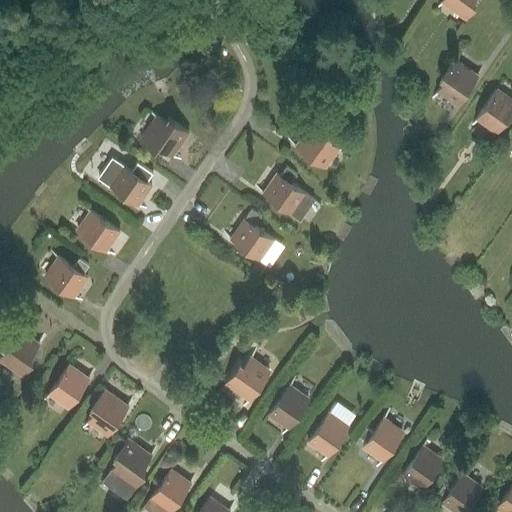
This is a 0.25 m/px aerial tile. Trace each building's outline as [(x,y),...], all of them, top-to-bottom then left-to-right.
[(472,0),(443,0),(443,1),(466,17),(476,3),(472,1),(472,0)] [(315,72),(324,67),(315,52),(306,57),(315,72)] [(478,75),(455,58),(441,78),(445,81),(438,90),(458,104),(478,75)] [(511,98),(498,89),(478,118),(497,131),(511,110),(511,98)] [(158,116),(141,140),(155,149),(158,145),(173,156),(190,132),(169,118),(167,122),(158,116)] [(313,122),(296,146),(325,166),(339,147),(330,140),(333,136),(313,122)] [(112,157),(98,176),(110,185),(139,205),(152,185),(146,181),(153,171),(138,161),(131,170),(112,157)] [(301,219),(315,199),(291,183),(297,174),(287,167),(281,175),(277,173),(263,192),(301,219)] [(121,231),(92,211),(78,230),(107,251),(121,231)] [(274,239),(245,219),(231,238),(260,259),(274,239)] [(73,266),(60,257),(46,276),(75,297),(88,277),(83,273),(88,265),(78,259),(73,266)] [(29,358),(40,343),(16,326),(2,346),(6,349),(0,357),(0,358),(23,375),(33,361),(29,358)] [(240,363),(226,383),(250,400),(270,371),(250,357),(244,366),(240,363)] [(69,407),(89,378),(70,364),(50,393),(69,407)] [(290,385),(269,414),(289,428),(309,399),(290,385)] [(108,434),(129,406),(105,389),(91,409),(95,412),(89,421),(108,434)] [(329,413),(308,441),(328,455),(348,427),(329,413)] [(367,441),(363,447),(383,461),(403,432),(384,418),(373,432),(367,441)] [(366,427),(360,436),(367,441),(373,432),(366,427)] [(104,481),(127,498),(145,472),(141,470),(152,455),(128,438),(114,458),(118,461),(104,481)] [(402,474),(422,488),(442,459),(423,445),(402,474)] [(145,506),(153,511),(170,511),(191,483),(171,469),(145,506)] [(442,501),(442,502),(456,511),(463,511),(481,487),(462,473),(450,490),(442,501)] [(436,497),(442,501),(450,490),(444,485),(436,497)] [(511,511),(511,485),(497,507),(504,511),(511,511)] [(228,511),(230,510),(210,496),(199,511),(228,511)]
